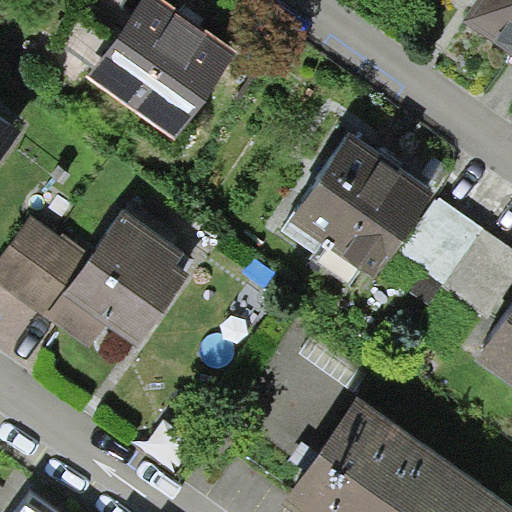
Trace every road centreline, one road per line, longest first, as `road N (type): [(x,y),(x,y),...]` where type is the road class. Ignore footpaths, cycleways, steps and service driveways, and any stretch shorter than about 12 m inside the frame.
road 1 (residential): [(299,0),(511,151)]
road 2 (residential): [(171,511),(0,387)]
